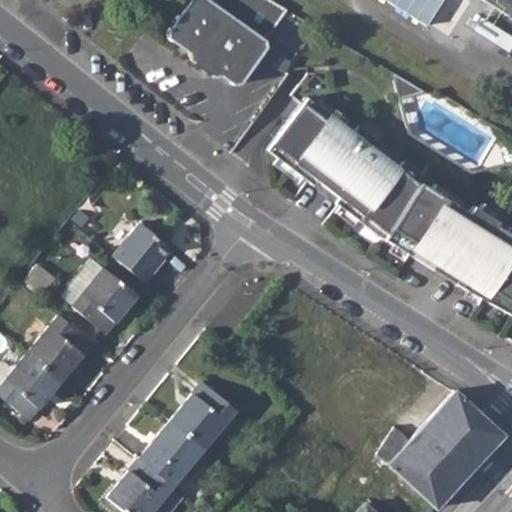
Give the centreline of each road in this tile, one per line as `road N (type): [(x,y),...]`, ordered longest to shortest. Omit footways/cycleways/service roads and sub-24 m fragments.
road 1 (residential): [(251,228),(0,21)]
road 2 (residential): [(41,471),(72,451),(251,228)]
road 3 (residential): [(511,392),(251,228)]
